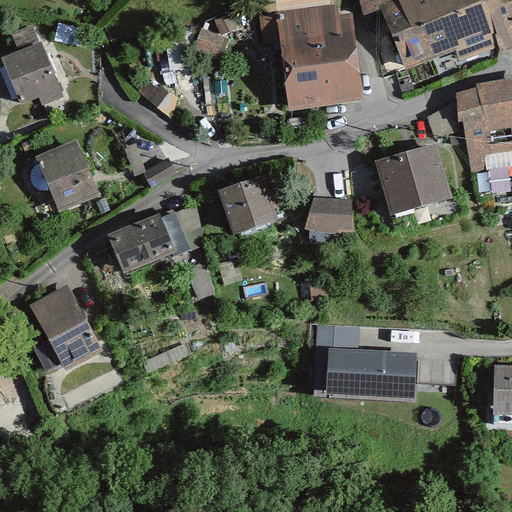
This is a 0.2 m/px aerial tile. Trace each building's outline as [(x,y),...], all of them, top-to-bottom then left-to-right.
[(262,0),(262,14),(266,42),(289,39),(296,105),(358,96),(347,22),(334,25),(331,8),(326,9),(324,0),(262,0)] [(511,0),(364,0),(369,13),(388,7),(411,63),(457,47),(462,57),(502,43),(505,51),(511,48),(511,0)] [(28,53),(13,59),(29,97),(44,90),(49,100),(64,93),(35,27),(20,34),(28,53)] [(227,39),(208,32),(202,49),(220,56),(227,39)] [(184,104),(154,81),(145,91),(176,115),(184,104)] [(511,85),(460,96),(476,169),(486,167),(483,152),(511,146),(511,85)] [(74,143),(40,156),(60,209),(94,195),(74,143)] [(437,147),(382,162),(395,212),(450,197),(437,147)] [(180,173),(173,161),(154,173),(161,185),(180,173)] [(260,181),(222,194),(235,233),(274,220),(260,181)] [(315,201),(307,231),(351,232),(353,201),(315,201)] [(162,216),(114,235),(128,270),(175,251),(162,216)] [(65,289),(36,306),(55,340),(39,349),(50,369),(66,360),(70,368),(100,351),(65,289)] [(358,330),(320,328),(317,394),(416,399),(418,357),(357,354),(358,330)] [(511,369),(495,369),(494,414),(511,414),(511,369)]
